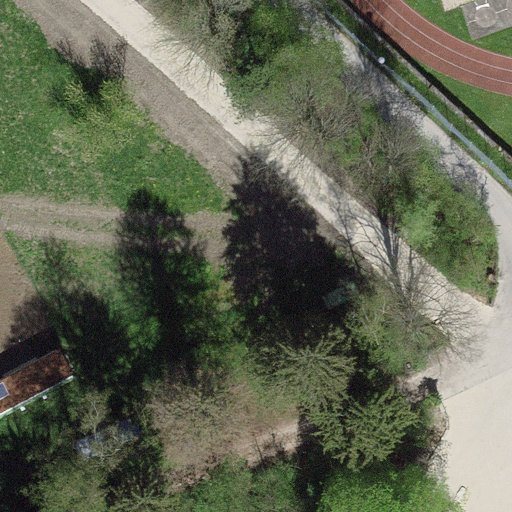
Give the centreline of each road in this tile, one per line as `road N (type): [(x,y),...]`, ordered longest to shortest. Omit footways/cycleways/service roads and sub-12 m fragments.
road 1 (track): [(511,344),(116,511)]
road 2 (residential): [(308,0),(511,188)]
